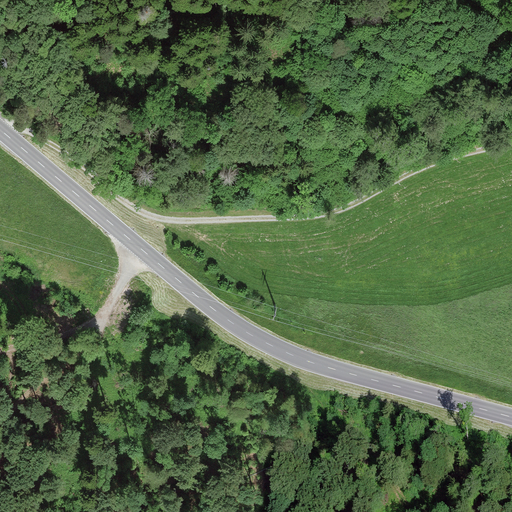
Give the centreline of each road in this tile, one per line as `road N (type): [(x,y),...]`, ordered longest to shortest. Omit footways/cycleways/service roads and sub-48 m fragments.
road 1 (secondary): [(0,129),(250,335),(325,366),(511,416)]
road 2 (track): [(511,142),(440,160),(323,214),(190,220),(135,208),(45,140),(14,124),(0,129)]
road 3 (track): [(139,247),(99,319),(0,351)]
road 4 (track): [(99,319),(87,348),(28,392),(0,427)]
